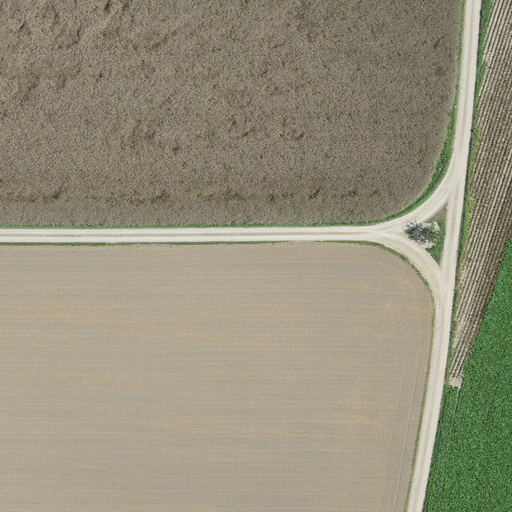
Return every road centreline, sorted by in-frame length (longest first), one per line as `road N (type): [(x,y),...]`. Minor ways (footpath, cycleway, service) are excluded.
road 1 (track): [(472,0),(446,305),(417,511)]
road 2 (track): [(369,233),(0,234)]
